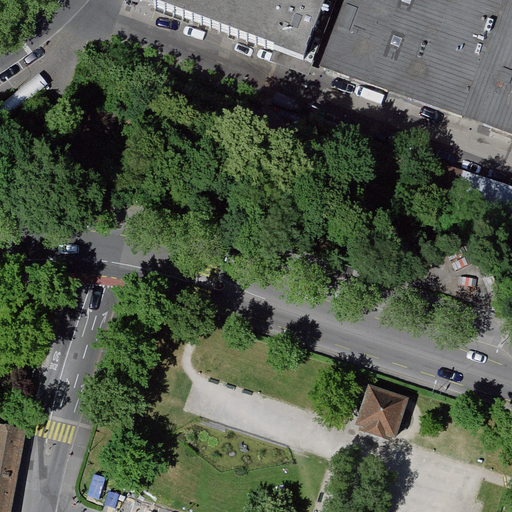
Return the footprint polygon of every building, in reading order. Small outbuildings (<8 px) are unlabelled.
[(154,0),(152,8),(290,56),(304,61),(326,0),(154,0)] [(511,0),(345,0),(321,68),(335,73),(511,136),(511,0)] [(511,236),(511,191),(435,163),(421,202),(511,236)] [(363,422),(361,426),(400,440),(402,434),(409,411),(413,402),(415,396),(376,382),(374,390),(371,398),(363,422)] [(9,511),(24,435),(0,430),(0,511),(9,511)]
